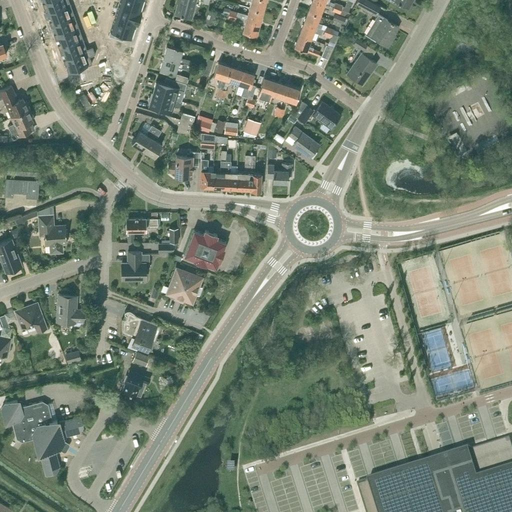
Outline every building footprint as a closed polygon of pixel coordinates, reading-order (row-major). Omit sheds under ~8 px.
[(68,0),(48,0),(41,3),(43,3),(47,12),(44,13),(45,13),(70,4),(68,0)] [(119,0),(119,3),(140,10),(141,10),(143,0),(119,0)] [(177,2),(175,13),(192,17),(196,0),(176,0),(176,2),(177,2)] [(250,0),(249,7),(263,11),(266,0),(250,0)] [(315,0),(310,0),(307,10),(319,15),(324,3),(315,0)] [(343,6),(341,9),(348,12),(353,0),(347,0),(345,6),(343,6)] [(367,0),(356,0),(355,2),(376,14),(379,7),(367,0)] [(119,3),(114,16),(136,23),(136,24),(137,24),(141,10),(140,10),(119,3)] [(70,4),(45,13),(48,22),(50,21),(51,25),(49,25),(49,26),(75,16),(70,4)] [(238,13),(237,16),(260,23),(263,11),(249,7),(247,14),(238,11),(237,12),(238,13)] [(217,13),(209,10),(205,21),(212,24),(217,13)] [(307,10),(302,22),(314,27),(319,15),(307,10)] [(335,13),(332,19),(344,23),(346,17),(335,13)] [(364,33),(363,33),(376,41),(375,40),(376,39),(387,46),(394,35),(393,34),(397,27),(378,14),(365,34),(364,33)] [(75,16),(49,26),(53,34),(55,34),(56,37),(80,28),(75,16)] [(114,16),(108,35),(123,40),(124,34),(132,37),(136,24),(136,23),(114,16)] [(235,20),(235,22),(244,24),(242,31),(256,35),(260,23),(237,16),(236,20),(235,20)] [(302,22),(298,34),(310,39),(313,31),(319,34),(321,29),(314,27),(302,22)] [(80,28),(56,37),(60,48),(84,39),(80,28)] [(329,41),(334,43),(335,43),(337,36),(332,33),(330,37),(329,41)] [(298,34),(293,46),(310,53),(312,49),(312,48),(307,46),(310,39),(298,34)] [(357,38),(353,43),(364,50),(367,45),(357,38)] [(84,39),(60,48),(64,58),(94,47),(93,46),(88,49),(84,39)] [(122,42),(118,52),(126,49),(127,44),(122,42)] [(326,44),(321,56),(327,58),(332,47),(326,44)] [(162,57),(191,66),(193,61),(179,57),(182,50),(166,45),(162,57)] [(94,47),(64,58),(69,72),(93,63),(90,56),(96,54),(94,47)] [(361,52),(346,74),(361,85),(377,63),(361,52)] [(191,66),(162,57),(159,69),(174,74),(177,66),(190,70),(191,66)] [(207,57),(203,69),(204,70),(210,71),(213,60),(207,57)] [(218,61),(213,75),(220,77),(217,87),(219,88),(219,87),(223,88),(224,85),(230,66),(218,61)] [(230,66),(224,85),(227,85),(227,86),(232,83),(233,82),(238,83),(242,69),(230,66)] [(242,69),(238,83),(244,85),(241,94),(248,97),(251,98),(255,86),(251,84),(254,73),(242,69)] [(176,74),(175,80),(187,84),(189,77),(176,74)] [(185,91),(187,84),(175,80),(165,77),(163,83),(156,81),(152,93),(173,99),(176,100),(179,90),(185,91)] [(259,90),(257,96),(270,100),(271,94),(276,81),(264,77),(259,90)] [(276,81),(271,94),(283,98),(288,85),(276,81)] [(10,110),(13,116),(30,108),(26,100),(24,101),(23,97),(18,100),(11,85),(0,89),(0,98),(2,98),(8,111),(10,110)] [(288,85),(283,98),(296,102),(300,89),(288,85)] [(173,99),(152,93),(151,96),(148,98),(148,100),(149,103),(149,105),(170,111),(173,109),(174,106),(175,106),(178,106),(181,105),(182,101),(173,99)] [(321,102),(312,115),(330,128),(339,114),(321,102)] [(306,105),(297,117),(304,122),(313,110),(306,105)] [(30,108),(13,116),(15,122),(8,126),(13,139),(31,131),(31,129),(34,128),(31,122),(33,121),(32,118),(34,117),(30,108)] [(182,112),(180,117),(193,122),(195,116),(182,112)] [(290,113),(287,118),(294,122),(297,118),(290,113)] [(191,127),(193,122),(180,117),(178,123),(191,127)] [(200,120),(198,128),(208,131),(210,123),(200,120)] [(244,131),(255,135),(259,123),(248,120),(244,131)] [(191,127),(178,123),(176,132),(189,133),(191,127)] [(142,150),(156,128),(151,125),(147,131),(149,132),(148,135),(139,130),(131,143),(142,150)] [(216,125),(214,130),(221,133),(223,127),(216,125)] [(237,127),(225,126),(224,133),(236,134),(237,127)] [(293,127),(285,139),(309,157),(319,144),(301,131),(301,133),(293,127)] [(160,131),(156,128),(142,150),(153,157),(161,144),(153,138),(155,136),(157,137),(160,131)] [(215,134),(201,132),(200,141),(215,142),(215,134)] [(273,137),(268,143),(279,150),(283,144),(273,137)] [(223,187),(226,150),(221,150),(220,169),(219,169),(219,171),(212,171),(211,188),(217,188),(217,187),(223,187)] [(226,150),(223,187),(230,187),(230,189),(235,189),(236,172),(230,171),(230,170),(229,170),(230,161),(226,161),(226,150)] [(168,162),(168,171),(175,172),(175,176),(191,177),(191,165),(197,165),(197,166),(198,166),(198,151),(188,151),(188,156),(176,155),(175,163),(168,162)] [(243,172),(236,172),(235,189),(241,189),(241,188),(247,188),(249,155),(245,154),(244,170),(243,170),(243,172)] [(255,155),(249,155),(247,188),(251,188),(251,190),(259,190),(260,173),(254,173),(255,155)] [(206,187),(211,188),(212,171),(207,170),(207,169),(206,169),(206,162),(201,162),(199,186),(206,186),(206,187)] [(267,163),(267,177),(272,177),(272,182),(287,183),(288,175),(291,175),(292,163),(282,162),(281,169),(280,168),(280,166),(275,166),(275,168),(274,168),(274,163),(267,163)] [(6,170),(5,195),(12,196),(13,191),(27,192),(26,197),(37,198),(39,172),(6,170)] [(16,218),(15,220),(16,222),(18,223),(23,222),(24,220),(36,215),(37,210),(16,218)] [(52,215),(39,216),(40,233),(45,232),(45,244),(52,244),(53,251),(62,251),(61,243),(65,243),(64,238),(66,238),(65,227),(56,227),(56,229),(53,229),(52,215)] [(125,225),(125,229),(127,230),(127,231),(145,231),(145,225),(158,225),(158,218),(146,218),(127,218),(127,224),(125,225)] [(177,227),(169,227),(170,242),(178,242),(177,227)] [(193,230),(184,255),(194,259),(194,260),(206,264),(216,268),(219,261),(224,249),(223,249),(226,242),(216,238),(217,235),(205,230),(204,233),(193,230)] [(11,238),(0,242),(0,260),(1,260),(6,272),(22,265),(11,238)] [(173,243),(158,243),(159,251),(173,251),(173,243)] [(129,262),(122,262),(122,279),(145,278),(145,267),(149,267),(149,253),(141,254),(141,251),(128,251),(128,258),(129,258),(129,262)] [(176,270),(167,292),(192,302),(195,294),(199,295),(202,287),(198,286),(200,279),(176,270)] [(59,294),(57,321),(61,321),(61,323),(62,325),(69,325),(71,324),(71,322),(74,322),(74,321),(83,321),(84,309),(75,309),(76,295),(59,294)] [(37,302),(15,310),(21,328),(27,326),(28,331),(36,328),(37,332),(47,328),(37,302)] [(122,318),(121,333),(131,336),(128,346),(136,349),(138,345),(151,350),(161,324),(136,315),(134,313),(132,312),(129,310),(128,310),(127,309),(127,310),(126,310),(125,310),(125,311),(124,311),(124,312),(124,313),(124,314),(125,314),(125,315),(126,315),(125,318),(122,318)] [(5,314),(0,315),(0,318),(2,326),(9,327),(9,324),(5,314)] [(0,335),(0,360),(1,355),(7,356),(11,338),(0,335)] [(72,351),(66,353),(68,362),(80,359),(79,353),(73,354),(72,351)] [(136,351),(133,360),(146,365),(149,356),(136,351)] [(125,380),(124,382),(126,382),(125,385),(124,384),(122,388),(123,388),(123,390),(136,395),(141,380),(148,383),(150,378),(129,370),(127,375),(126,374),(124,380),(125,380)] [(4,403),(1,408),(5,423),(12,422),(16,438),(22,441),(33,438),(38,455),(40,454),(46,475),(56,472),(59,467),(55,450),(61,449),(65,451),(68,444),(65,442),(63,436),(80,432),(83,426),(80,416),(60,421),(59,419),(52,420),(48,404),(42,401),(21,406),(19,399),(4,403)] [(365,511),(511,511),(511,444),(510,440),(357,487),(365,511)] [(0,511),(9,511),(11,510),(0,503),(0,511)]
